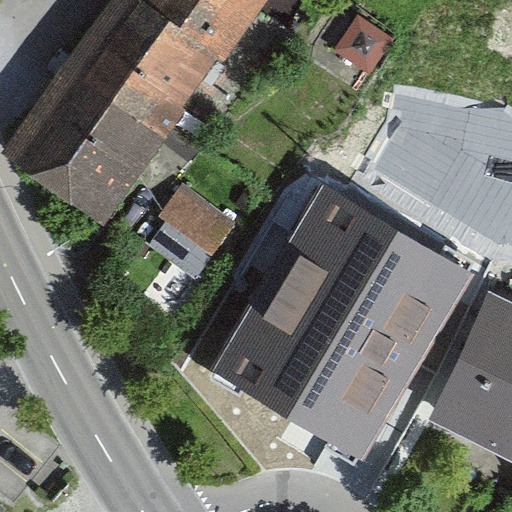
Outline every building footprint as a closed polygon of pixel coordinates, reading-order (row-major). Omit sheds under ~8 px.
[(176,101),(249,0),(126,0),(13,154),(96,213),(142,152),(152,158),(186,110),(176,101)] [(232,226),(191,196),(173,220),(214,250),(232,226)] [(444,258),(342,199),(317,241),(299,230),(234,342),(259,357),(246,381),(337,434),(350,412),(377,428),(402,385),(389,377),(413,337),(428,346),(457,297),(430,282),(444,258)] [(436,410),(511,446),(511,312),(490,302),(436,410)] [(0,497),(0,511),(13,511),(15,510),(0,497)]
